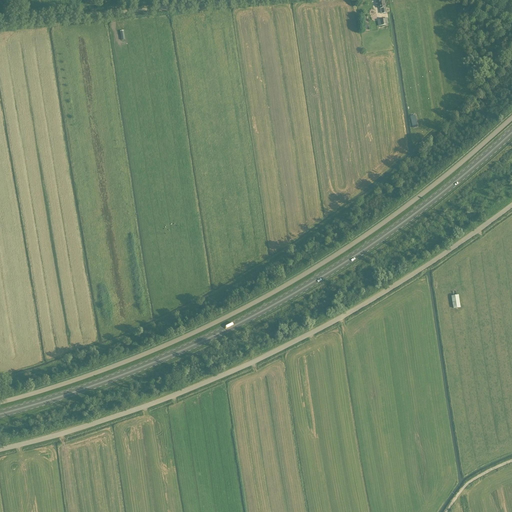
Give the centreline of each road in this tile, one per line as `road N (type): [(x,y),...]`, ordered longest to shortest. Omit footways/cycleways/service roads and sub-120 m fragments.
road 1 (unclassified): [(0,402),(98,371),(269,296),(413,198),(511,116)]
road 2 (primary): [(0,415),(105,383),(273,306),(430,202),(511,131)]
road 3 (unclassified): [(0,450),(127,415),(263,363),(416,279),(511,206)]
road 4 (unclassified): [(0,26),(260,0)]
